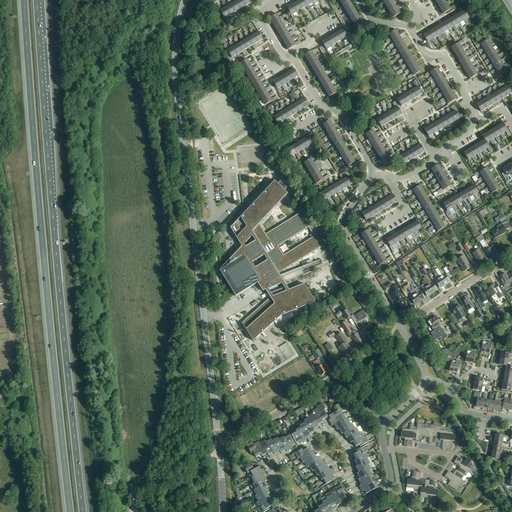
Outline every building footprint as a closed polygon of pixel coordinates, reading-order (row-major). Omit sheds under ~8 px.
[(227,0),(230,5),(235,12),(240,9),(236,2),(235,2),(232,4),(229,0),(227,0)] [(233,0),(235,2),(236,2),(240,9),(245,6),(241,0),(238,0),(237,1),(236,0),(233,0)] [(302,0),(300,0),(297,2),(301,9),(301,10),(304,15),(306,13),(303,8),(306,7),(306,6),(307,6),(302,0)] [(309,0),(302,0),(307,6),(306,6),(306,7),(309,11),(311,10),(308,5),(312,3),(311,3),(312,3),(309,0)] [(443,0),(437,4),(440,9),(447,5),(448,5),(452,2),(451,0),(446,3),(444,0),(443,0)] [(222,3),(225,8),(230,15),(235,12),(230,5),(227,7),(224,2),(222,3)] [(297,2),(292,5),(296,12),(296,13),(299,18),(301,16),(298,11),(301,10),(301,9),(297,2)] [(343,8),(346,13),(354,8),(351,3),(343,8)] [(387,8),(390,13),(397,9),(398,9),(402,6),(401,4),(396,7),(394,4),(387,8)] [(225,8),(222,10),(219,5),(217,6),(220,11),(224,18),(230,15),(225,8)] [(287,8),(291,15),(291,16),(294,21),(296,19),(293,15),(296,13),(296,12),(292,5),(287,8)] [(447,5),(440,9),(443,14),(450,10),(456,7),(454,5),(449,8),(448,5),(447,5)] [(346,13),(350,18),(357,13),(354,8),(346,13)] [(397,9),(390,13),(393,18),(400,14),(405,12),(404,9),(399,12),(398,9),(397,9)] [(465,11),(459,14),(463,21),(466,26),(468,25),(465,20),(469,18),(465,11)] [(350,18),(353,23),(360,19),(357,13),(350,18)] [(270,19),(273,24),(280,20),(285,17),(284,15),(279,18),(277,14),(270,19)] [(459,14),(454,17),(458,24),(458,25),(461,29),(463,28),(460,23),(463,21),(459,14)] [(454,17),(449,20),(453,27),(453,28),(456,32),(458,31),(455,26),(458,25),(458,24),(454,17)] [(360,19),(353,23),(356,28),(363,24),(360,19)] [(273,24),(276,29),(283,25),(288,22),(287,20),(282,23),(280,20),(273,24)] [(449,20),(444,23),(448,30),(448,31),(451,36),(453,34),(450,29),(453,28),(453,27),(449,20)] [(444,23),(438,26),(443,33),(442,34),(445,39),(447,37),(444,33),(448,31),(448,30),(444,23)] [(276,29),(279,34),(286,30),(286,31),(287,30),(291,28),(290,26),(285,28),(283,25),(276,29)] [(438,26),(433,29),(438,36),(437,37),(440,42),(442,40),(439,36),(442,34),(443,33),(438,26)] [(343,29),(337,33),(342,40),(347,37),(343,29)] [(433,29),(428,32),(432,39),(432,40),(435,45),(437,44),(434,39),(437,37),(438,36),(433,29)] [(250,31),(252,36),(253,36),(257,43),(263,40),(258,32),(254,34),(252,30),(250,31)] [(279,34),(282,40),(289,35),(289,36),(290,36),(294,33),(293,31),(288,34),(287,30),(286,31),(286,30),(279,34)] [(387,43),(392,40),(399,36),(396,30),(389,34),(391,38),(386,41),(387,43)] [(432,39),(428,32),(423,35),(427,43),(430,48),(432,47),(429,42),(432,40),(432,39)] [(244,34),(247,39),(248,39),(252,46),(257,43),(253,36),(252,36),(249,38),(246,33),(244,34)] [(337,33),(332,36),(336,43),(342,40),(337,33)] [(282,40),(285,45),(292,41),(293,41),(298,38),(296,36),(291,39),(290,36),(289,36),(289,35),(282,40)] [(239,37),(242,42),(243,42),(247,49),(252,46),(248,39),(247,39),(244,41),(241,36),(239,37)] [(332,36),(327,39),(331,46),(336,43),(332,36)] [(390,48),(395,45),(402,41),(399,36),(392,40),(394,43),(389,46),(390,48)] [(234,40),(237,45),(242,52),(247,49),(243,42),(242,42),(239,44),(236,39),(234,40)] [(331,46),(327,39),(322,42),(326,49),(331,46)] [(451,48),(454,53),(462,49),(461,48),(462,48),(460,45),(465,42),(463,40),(462,41),(458,43),(451,48)] [(481,46),(483,49),(484,49),(491,45),(488,40),(481,44),(480,43),(475,46),(476,48),(481,46)] [(292,41),(285,45),(288,50),(295,46),(296,46),(301,43),(299,41),(295,44),(293,41),(292,41)] [(393,54),(398,51),(398,50),(405,46),(402,41),(395,45),(397,49),(392,52),(393,54)] [(229,43),(232,48),(237,55),(242,52),(237,45),(234,47),(231,42),(229,43)] [(232,48),(229,50),(226,45),(224,46),(227,51),(231,58),(237,55),(232,48)] [(454,53),(457,58),(465,54),(464,53),(465,53),(463,50),(468,47),(466,45),(462,48),(461,48),(462,49),(454,53)] [(484,51),(486,54),(487,54),(494,50),(491,45),(484,49),(483,49),(478,52),(480,54),(484,51)] [(396,59),(401,56),(401,55),(408,51),(405,46),(398,50),(398,51),(400,54),(395,57),(396,59)] [(457,58),(460,63),(468,59),(467,59),(468,58),(466,55),(471,52),(469,50),(465,53),(464,53),(465,54),(457,58)] [(488,56),(489,59),(490,59),(490,60),(497,55),(494,50),(487,54),(486,54),(481,57),(483,59),(488,56)] [(304,56),(307,61),(315,56),(312,51),(304,56)] [(399,64),(404,61),(405,61),(404,60),(412,56),(408,51),(401,55),(401,56),(403,59),(398,62),(399,64)] [(491,61),(492,64),(493,64),(493,65),(500,61),(497,55),(490,60),(490,59),(489,59),(485,62),(486,64),(491,61)] [(307,61),(311,66),(318,62),(315,56),(307,61)] [(403,69),(407,66),(408,66),(407,66),(415,61),(412,56),(404,60),(405,61),(404,61),(406,64),(401,67),(403,69)] [(460,63),(464,68),(471,64),(469,60),(474,58),(473,56),(468,58),(467,59),(468,59),(460,63)] [(240,64),(243,69),(250,65),(251,66),(256,63),(255,61),(250,64),(247,59),(240,64)] [(406,74),(410,71),(411,71),(410,71),(418,66),(415,61),(407,66),(408,66),(407,66),(409,69),(404,72),(406,74)] [(464,68),(467,73),(474,69),(472,66),(477,63),(476,61),(471,64),(464,68)] [(494,66),(496,69),(496,70),(503,66),(500,61),(493,65),(493,64),(492,64),(488,67),(489,69),(494,66)] [(311,66),(314,71),(321,67),(318,62),(311,66)] [(243,69),(246,75),(253,70),(254,71),(259,68),(258,66),(253,69),(251,66),(250,65),(243,69)] [(411,71),(410,71),(412,74),(408,77),(409,79),(414,76),(421,72),(418,66),(410,71),(411,71)] [(474,69),(467,73),(470,79),(477,75),(475,71),(480,68),(479,66),(474,69)] [(496,69),(491,72),(492,74),(497,71),(499,76),(507,71),(503,66),(496,70),(496,69)] [(314,71),(317,76),(324,72),(321,67),(314,71)] [(431,74),(433,77),(433,78),(440,73),(437,68),(430,72),(425,75),(426,77),(431,74)] [(294,69),(288,73),(293,80),(292,80),(295,85),(297,84),(294,79),(298,77),(294,69)] [(246,75),(249,80),(257,75),(257,76),(262,73),(261,71),(256,74),(254,71),(253,70),(246,75)] [(317,76),(320,82),(327,77),(324,72),(317,76)] [(288,73),(283,76),(287,83),(290,88),(292,87),(289,82),(292,80),(293,80),(288,73)] [(434,79),(436,83),(436,82),(436,83),(443,78),(440,73),(433,78),(433,77),(428,80),(429,82),(434,79)] [(249,80),(252,85),(260,81),(265,78),(264,76),(259,79),(257,76),(257,75),(249,80)] [(283,76),(278,79),(282,86),(285,91),(286,91),(287,90),(284,85),(287,83),(283,76)] [(320,82),(323,87),(330,82),(327,77),(320,82)] [(437,85),(439,88),(447,84),(443,78),(436,83),(436,82),(436,83),(431,85),(432,87),(437,85)] [(282,86),(278,79),(273,82),(277,89),(280,94),(282,93),(279,88),(282,86)] [(252,85),(255,90),(263,86),(268,83),(267,81),(262,84),(260,81),(252,85)] [(506,87),(503,89),(502,89),(507,96),(511,93),(508,86),(505,81),(503,82),(506,87)] [(323,87),(326,92),(333,87),(330,82),(323,87)] [(416,88),(413,90),(417,97),(422,94),(418,87),(415,82),(413,83),(416,88)] [(440,90),(442,93),(450,89),(447,84),(439,88),(434,91),(435,93),(440,90)] [(501,90),(498,92),(497,92),(502,99),(507,96),(502,89),(503,89),(500,84),(498,85),(501,90)] [(411,91),(408,93),(412,100),(417,97),(413,90),(410,85),(408,86),(411,91)] [(255,90),(259,95),(266,91),(266,92),(271,89),(270,87),(265,90),(263,86),(255,90)] [(333,87),(326,92),(329,97),(336,93),(333,87)] [(496,93),(492,95),(496,103),(502,99),(497,92),(498,92),(495,87),(493,88),(496,93)] [(406,94),(403,96),(402,96),(407,103),(412,100),(408,93),(405,88),(403,89),(406,94)] [(443,95),(445,98),(453,94),(450,89),(442,93),(437,96),(438,98),(443,95)] [(490,96),(487,98),(491,106),(496,103),(492,95),(489,90),(487,91),(490,96)] [(259,95),(262,100),(269,96),(269,97),(274,94),(273,92),(268,95),(266,92),(266,91),(259,95)] [(403,96),(400,91),(398,92),(401,97),(397,99),(401,107),(407,103),(402,96),(403,96)] [(485,99),(482,101),(482,102),(486,109),(491,106),(487,98),(484,93),(482,94),(485,99)] [(445,98),(440,101),(441,103),(446,100),(449,104),(456,100),(453,94),(445,98)] [(269,96),(262,100),(265,106),(272,101),(272,102),(277,99),(276,97),(271,100),(269,97),(269,96)] [(296,97),(299,102),(304,109),(309,106),(305,98),(301,101),(298,96),(296,97)] [(482,101),(479,96),(477,97),(480,102),(476,105),(481,112),(486,109),(482,102),(482,101)] [(291,100),(294,105),(299,112),(304,109),(299,102),(296,104),(293,99),(291,100)] [(286,103),(289,108),(293,115),(299,112),(294,105),(291,107),(288,102),(286,103)] [(396,108),(393,110),(393,111),(392,111),(397,118),(402,115),(398,108),(398,107),(395,102),(393,104),(396,108)] [(281,106),(283,111),(284,111),(288,118),(293,115),(289,108),(285,110),(282,105),(281,106)] [(391,112),(388,113),(388,114),(387,114),(392,121),(397,118),(392,111),(393,111),(393,110),(390,105),(388,107),(391,112)] [(454,112),(451,114),(450,114),(455,122),(460,118),(456,111),(453,106),(451,107),(454,112)] [(275,109),(278,114),(279,114),(283,121),(288,118),(284,111),(283,111),(280,113),(277,108),(275,109)] [(386,115),(382,116),(382,117),(386,124),(392,121),(387,114),(388,114),(388,113),(385,109),(383,110),(386,115)] [(449,115),(446,117),(445,117),(450,125),(455,122),(450,114),(451,114),(448,109),(446,110),(449,115)] [(278,114),(275,116),(272,111),(270,113),(273,118),(274,117),(278,125),(283,121),(279,114),(278,114)] [(376,120),(381,127),(386,124),(382,117),(382,116),(379,112),(378,113),(380,118),(376,120)] [(444,118),(441,120),(440,120),(444,128),(450,125),(445,117),(446,117),(443,112),(441,113),(444,118)] [(439,121),(436,123),(435,124),(439,131),(444,128),(440,120),(441,120),(438,115),(436,116),(439,121)] [(434,124),(430,126),(431,126),(430,127),(434,134),(439,131),(435,124),(436,123),(433,118),(431,119),(434,124)] [(323,125),(326,130),(333,126),(330,121),(323,125)] [(431,126),(430,126),(428,121),(426,122),(428,127),(424,130),(429,137),(434,134),(430,127),(431,126)] [(503,124),(498,127),(502,134),(506,132),(508,137),(510,136),(507,131),(503,124)] [(326,130),(329,135),(336,131),(333,126),(326,130)] [(498,127),(493,130),(497,137),(500,135),(503,140),(505,139),(502,134),(498,127)] [(365,134),(369,140),(376,136),(377,136),(382,133),(380,131),(375,134),(373,130),(365,134)] [(493,130),(487,133),(492,140),(495,138),(498,143),(500,142),(497,137),(493,130)] [(329,135),(332,141),(339,136),(336,131),(329,135)] [(482,136),(484,140),(485,140),(486,143),(490,141),(493,146),(495,145),(492,140),(487,133),(482,136)] [(332,141),(335,146),(342,141),(339,136),(332,141)] [(369,140),(372,145),(379,141),(380,141),(385,138),(383,136),(378,139),(377,136),(376,136),(369,140)] [(307,137),(302,141),(306,148),(309,153),(311,152),(308,147),(312,145),(307,137)] [(485,140),(484,140),(479,143),(484,151),(484,150),(484,151),(487,149),(490,153),(492,152),(489,147),(486,143),(485,140)] [(302,141),(297,144),(301,151),(304,156),(306,155),(303,150),(306,148),(302,141)] [(335,146),(338,151),(345,147),(342,141),(335,146)] [(372,145),(375,150),(382,146),(383,147),(388,144),(386,142),(382,145),(380,141),(379,141),(372,145)] [(411,143),(414,148),(415,148),(419,155),(425,152),(420,145),(416,147),(413,142),(411,143)] [(479,143),(474,146),(479,154),(479,153),(479,154),(482,152),(485,157),(487,155),(484,151),(484,150),(484,151),(479,143)] [(297,144),(292,147),(296,154),(295,154),(296,154),(298,159),(300,158),(298,153),(301,151),(297,144)] [(406,146),(409,151),(409,152),(410,151),(414,158),(419,155),(415,148),(414,148),(411,150),(408,145),(406,146)] [(375,150),(378,155),(385,151),(386,152),(391,149),(389,147),(385,150),(383,147),(382,146),(375,150)] [(474,146),(469,150),(473,157),(474,157),(477,155),(480,160),(482,158),(479,154),(479,153),(479,154),(474,146)] [(296,154),(292,147),(286,150),(291,157),(290,157),(293,162),(295,161),(292,156),(296,154),(295,154),(296,154)] [(338,151),(341,156),(349,152),(345,147),(338,151)] [(401,149),(404,154),(404,155),(404,154),(409,162),(414,158),(410,151),(409,152),(409,151),(406,153),(403,148),(401,149)] [(473,157),(469,150),(464,153),(468,160),(472,158),(475,163),(477,162),(474,157),(473,157)] [(378,155),(381,161),(388,156),(389,157),(394,154),(393,152),(388,155),(386,152),(385,151),(378,155)] [(404,155),(404,154),(401,156),(398,151),(396,153),(399,158),(399,157),(404,165),(409,162),(404,154),(404,155)] [(341,156),(344,161),(352,157),(349,152),(341,156)] [(388,156),(381,161),(384,166),(391,161),(392,162),(397,159),(396,157),(391,160),(389,157),(388,156)] [(352,157),(344,161),(347,167),(355,162),(352,157)] [(304,163),(307,169),(314,165),(315,165),(320,162),(319,160),(314,163),(311,159),(304,163)] [(307,169),(310,174),(317,170),(318,170),(323,167),(322,165),(317,168),(315,165),(314,165),(307,169)] [(430,178),(435,175),(442,171),(438,165),(431,169),(433,173),(429,176),(430,178)] [(511,173),(511,172),(508,166),(503,169),(505,173),(502,174),(507,182),(511,180),(509,175),(511,173)] [(481,174),(482,177),(483,177),(483,178),(490,173),(487,168),(480,172),(479,172),(474,175),(476,177),(481,174)] [(310,174),(313,179),(321,175),(326,172),(325,170),(320,173),(318,170),(317,170),(310,174)] [(347,177),(344,179),(344,180),(348,187),(353,184),(349,177),(350,176),(347,171),(345,172),(347,177)] [(433,183),(438,180),(445,176),(442,171),(435,175),(436,178),(432,181),(432,183),(433,183)] [(484,179),(485,182),(486,182),(486,183),(493,178),(490,173),(483,178),(483,177),(482,177),(478,180),(479,182),(484,179)] [(342,180),(339,182),(339,183),(343,190),(348,187),(344,180),(344,179),(341,174),(339,175),(342,180)] [(321,175),(313,179),(316,184),(323,180),(324,180),(329,177),(328,175),(323,178),(321,175)] [(436,188),(441,186),(441,185),(448,181),(445,176),(438,180),(440,184),(435,186),(435,188),(436,188)] [(337,183),(334,185),(333,186),(338,193),(343,190),(339,183),(339,182),(336,177),(334,178),(337,183)] [(487,184),(489,188),(496,184),(493,178),(486,183),(486,182),(485,182),(481,185),(482,187),(487,184)] [(332,186),(329,188),(328,189),(333,196),(338,193),(333,186),(334,185),(331,180),(329,182),(332,186)] [(235,297),(257,283),(263,292),(265,290),(270,298),(242,323),(253,341),(282,316),(315,302),(304,284),(289,290),(279,274),(323,246),(302,212),(265,234),(259,224),(288,194),(274,181),(230,228),(241,247),(219,270),(235,297)] [(441,185),(441,186),(443,189),(438,192),(439,194),(444,191),(444,190),(451,186),(448,181),(441,185)] [(327,189),(324,191),(324,192),(323,192),(327,199),(333,196),(328,189),(329,188),(326,183),(324,185),(327,189)] [(489,188),(480,193),(482,196),(486,194),(485,193),(490,190),(492,194),(499,189),(496,184),(489,188)] [(474,185),(469,189),(473,196),(472,196),(473,196),(475,201),(477,200),(475,195),(479,193),(474,185)] [(324,192),(324,191),(321,186),(319,188),(322,193),(317,195),(322,202),(327,199),(323,192),(324,192)] [(414,192),(416,195),(423,191),(420,186),(413,190),(408,193),(409,195),(414,192)] [(469,189),(463,192),(468,199),(467,199),(470,204),(472,203),(469,198),(473,196),(472,196),(473,196),(469,189)] [(417,197),(419,200),(426,196),(423,191),(416,195),(411,198),(412,200),(417,197)] [(384,194),(387,198),(387,199),(392,206),(397,202),(393,195),(389,197),(386,192),(384,194)] [(463,192),(458,195),(462,202),(465,207),(467,206),(464,201),(467,199),(468,199),(463,192)] [(379,197),(382,201),(382,202),(386,209),(392,206),(387,199),(387,198),(384,200),(381,195),(379,197)] [(458,195),(453,198),(457,205),(460,210),(462,209),(459,204),(462,202),(458,195)] [(420,202),(422,205),(429,201),(426,196),(419,200),(414,203),(415,205),(420,202)] [(374,200),(377,205),(381,212),(386,209),(382,202),(382,201),(379,203),(376,198),(374,200)] [(453,198),(448,201),(452,208),(455,213),(457,212),(454,207),(457,205),(453,198)] [(417,208),(418,210),(423,207),(425,210),(425,211),(433,206),(429,201),(422,205),(417,208)] [(452,208),(448,201),(443,204),(447,211),(450,216),(452,215),(449,210),(452,208)] [(369,203),(371,208),(372,208),(376,215),(381,212),(377,205),(373,206),(370,202),(369,203)] [(363,206),(366,211),(367,211),(371,218),(376,215),(372,208),(371,208),(368,210),(365,205),(363,206)] [(426,212),(428,215),(428,216),(436,211),(433,206),(425,211),(425,210),(420,213),(421,215),(426,212)] [(366,211),(363,213),(360,208),(358,209),(361,214),(362,214),(366,221),(371,218),(367,211),(366,211)] [(477,214),(481,220),(486,228),(488,226),(483,219),(483,218),(486,217),(484,214),(486,213),(484,209),(479,212),(479,213),(477,214)] [(429,217),(431,221),(439,217),(436,211),(428,216),(428,215),(423,218),(424,220),(429,217)] [(498,218),(501,223),(506,220),(503,215),(501,211),(498,213),(499,216),(497,217),(498,218)] [(432,223),(434,226),(442,222),(439,217),(431,221),(426,224),(427,225),(432,223)] [(417,221),(412,225),(416,232),(419,237),(421,236),(418,231),(422,229),(417,221)] [(491,232),(495,239),(506,232),(505,230),(510,227),(507,221),(497,227),(498,228),(495,230),(494,230),(491,232)] [(434,226),(429,229),(430,231),(435,228),(438,232),(445,227),(442,222),(434,226)] [(412,225),(406,228),(411,235),(410,235),(411,235),(413,240),(415,239),(413,234),(416,232),(412,225)] [(406,228),(401,231),(406,238),(405,238),(408,243),(410,242),(407,237),(411,235),(410,235),(411,235),(406,228)] [(361,234),(364,240),(371,236),(372,236),(377,233),(376,231),(371,234),(368,230),(361,234)] [(401,231),(396,234),(400,241),(403,246),(405,245),(402,240),(405,238),(406,238),(401,231)] [(396,234),(391,237),(395,244),(398,249),(400,248),(397,243),(400,241),(396,234)] [(364,240),(367,245),(374,241),(375,242),(375,241),(380,239),(379,237),(374,239),(372,236),(371,236),(364,240)] [(395,244),(391,237),(386,240),(390,247),(393,252),(395,251),(392,246),(395,244)] [(480,242),(490,259),(495,256),(492,252),(495,250),(493,246),(490,248),(488,249),(483,240),(481,237),(476,240),(478,243),(480,242)] [(367,245),(370,250),(377,246),(378,247),(383,244),(382,242),(377,245),(375,241),(375,242),(374,241),(367,245)] [(370,250),(373,255),(380,251),(381,252),(386,249),(385,247),(380,250),(378,247),(377,246),(370,250)] [(472,254),(478,263),(484,259),(479,250),(472,254)] [(373,255),(376,261),(383,256),(384,257),(389,254),(388,252),(383,255),(381,252),(380,251),(373,255)] [(383,256),(376,261),(379,266),(387,261),(387,262),(392,259),(391,257),(386,260),(384,257),(383,256)] [(461,268),(463,272),(469,268),(467,264),(468,263),(463,256),(456,260),(459,265),(460,264),(461,267),(461,268)] [(408,271),(413,278),(417,275),(412,268),(408,271)] [(444,285),(437,274),(434,269),(432,271),(435,275),(438,280),(435,281),(440,288),(444,285)] [(386,273),(392,282),(394,280),(389,272),(386,273)] [(439,272),(437,274),(444,285),(449,282),(445,275),(442,277),(439,272)] [(505,274),(501,276),(507,285),(510,283),(507,279),(508,279),(505,274)] [(401,283),(404,280),(401,276),(395,280),(398,284),(400,282),(401,283)] [(507,285),(501,276),(497,278),(500,283),(501,283),(506,290),(503,292),(507,298),(509,296),(508,294),(511,292),(511,291),(507,285)] [(426,277),(423,279),(425,282),(432,293),(437,290),(432,284),(430,280),(428,281),(426,277)] [(420,302),(410,288),(405,280),(403,281),(404,282),(401,284),(405,290),(407,289),(413,297),(411,298),(415,305),(420,302)] [(432,293),(425,282),(422,284),(425,288),(423,290),(427,296),(432,293)] [(391,288),(394,292),(390,294),(393,298),(398,306),(405,301),(398,290),(400,289),(397,284),(391,288)] [(495,295),(498,300),(504,296),(501,291),(498,292),(494,285),(487,289),(492,297),(495,295)] [(412,286),(410,288),(420,302),(424,299),(420,292),(417,293),(412,286)] [(480,289),(475,292),(479,299),(476,300),(482,309),(486,307),(483,303),(487,300),(483,293),(482,294),(480,289)] [(462,300),(469,311),(474,307),(472,303),(471,304),(467,297),(462,300)] [(360,321),(367,317),(359,305),(357,307),(361,312),(354,317),(353,315),(351,317),(355,323),(359,320),(360,321)] [(454,314),(452,316),(457,325),(460,323),(458,321),(465,316),(459,306),(452,310),(454,314)] [(475,312),(479,319),(483,316),(479,309),(475,312)] [(346,320),(351,317),(346,310),(342,313),(346,320)] [(435,316),(431,320),(436,327),(438,331),(441,336),(442,336),(444,339),(447,337),(439,325),(441,324),(435,316)] [(441,336),(438,331),(436,327),(431,320),(427,322),(438,337),(439,338),(438,338),(440,341),(442,339),(441,337),(441,336)] [(351,332),(344,322),(341,324),(350,338),(352,337),(353,339),(359,347),(364,343),(358,336),(356,333),(354,330),(351,332)] [(452,322),(448,325),(453,333),(457,331),(452,322)] [(292,333),(294,337),(302,332),(299,328),(292,333)] [(347,342),(341,333),(336,337),(340,342),(336,345),(338,348),(344,357),(351,352),(348,349),(350,348),(346,342),(347,342)] [(331,352),(335,349),(330,342),(326,346),(331,352)] [(482,345),(481,353),(489,354),(490,350),(492,350),(494,343),(488,342),(488,343),(483,342),(482,345)] [(312,353),(317,360),(322,356),(318,349),(312,353)] [(456,350),(451,353),(454,358),(459,355),(456,350)] [(472,351),(471,355),(466,354),(465,362),(473,363),(474,359),(477,360),(478,352),(472,351)] [(501,353),(500,359),(508,360),(509,357),(511,358),(511,351),(507,351),(506,354),(501,353)] [(314,365),(317,369),(317,370),(318,371),(321,376),(322,375),(324,375),(324,374),(326,372),(319,361),(317,362),(318,363),(314,365)] [(449,372),(457,373),(458,369),(461,369),(462,362),(456,361),(453,361),(451,362),(451,364),(449,372)] [(476,407),(482,408),(483,400),(479,399),(481,393),(474,392),(472,404),(476,405),(476,407)] [(502,408),(509,410),(511,400),(510,400),(506,399),(507,397),(507,395),(505,394),(502,408)] [(317,407),(318,409),(318,408),(321,414),(324,412),(325,414),(327,413),(322,404),(317,407)] [(338,405),(333,407),(335,409),(333,410),(334,413),(329,416),(334,425),(337,423),(335,419),(341,416),(343,415),(340,410),(341,409),(338,405)] [(312,412),(313,413),(314,413),(317,419),(320,417),(322,420),(327,417),(325,414),(324,412),(321,414),(318,408),(318,409),(312,412)] [(308,416),(309,418),(312,423),(316,421),(318,425),(323,422),(322,420),(320,417),(317,419),(314,413),(313,413),(308,416)] [(337,430),(339,429),(338,429),(342,427),(340,424),(345,421),(345,420),(347,419),(344,414),(343,415),(341,416),(335,419),(337,423),(334,425),(337,430)] [(304,421),(305,423),(308,428),(312,426),(314,430),(314,429),(319,427),(318,425),(316,421),(312,423),(309,418),(304,421)] [(341,434),(343,433),(347,431),(345,428),(350,425),(347,419),(345,420),(345,421),(340,424),(342,427),(338,429),(339,429),(341,434)] [(300,426),(301,427),(304,433),(307,431),(309,434),(315,431),(314,429),(314,430),(312,426),(308,428),(305,423),(300,426)] [(346,439),(348,438),(351,436),(349,432),(355,429),(352,424),(350,425),(345,428),(347,431),(343,433),(346,439)] [(416,430),(409,429),(407,447),(411,447),(412,439),(415,439),(415,441),(417,424),(416,430)] [(421,424),(417,424),(415,441),(419,442),(419,437),(424,438),(425,428),(420,427),(421,424)] [(430,428),(425,428),(424,438),(429,438),(428,444),(432,444),(434,426),(430,425),(430,428)] [(437,426),(434,426),(432,444),(436,445),(437,436),(440,437),(440,440),(441,427),(437,427),(437,426)] [(301,427),(295,430),(296,432),(297,432),(300,437),(303,435),(305,439),(310,436),(309,434),(307,431),(304,433),(301,427)] [(441,427),(440,440),(443,440),(442,449),(446,450),(448,432),(448,431),(441,431),(441,427)] [(351,443),(353,442),(356,440),(354,436),(360,433),(359,433),(357,428),(355,429),(349,432),(351,436),(348,438),(351,443)] [(409,429),(409,430),(402,429),(402,433),(401,433),(401,438),(404,438),(403,447),(407,447),(409,429)] [(296,432),(295,430),(290,433),(296,444),(305,439),(303,435),(300,437),(297,432),(296,432)] [(353,442),(356,447),(359,445),(361,444),(359,441),(364,438),(364,437),(361,432),(359,433),(360,433),(354,436),(356,440),(353,442)] [(448,432),(446,450),(450,450),(451,441),(455,442),(456,434),(453,434),(453,433),(448,433),(448,432)] [(289,434),(284,437),(285,439),(284,439),(287,444),(284,446),(286,450),(295,445),(289,434)] [(366,436),(364,437),(364,438),(359,441),(361,444),(359,445),(360,447),(369,442),(366,436)] [(284,437),(278,440),(281,446),(278,448),(280,451),(281,453),(286,450),(284,446),(287,444),(284,439),(285,439),(284,437)] [(277,438),(272,441),(275,447),(272,449),(274,452),(273,452),(274,454),(280,451),(278,448),(281,446),(278,440),(277,438)] [(271,439),(266,442),(269,448),(265,450),(267,453),(267,454),(268,455),(273,452),(274,452),(272,449),(275,447),(272,441),(271,439)] [(265,441),(260,444),(263,449),(259,451),(261,455),(262,456),(267,454),(267,453),(265,450),(269,448),(266,442),(265,441)] [(254,454),(256,458),(261,455),(259,451),(263,449),(260,444),(259,442),(253,445),(256,450),(253,452),(254,454)] [(252,455),(254,454),(253,452),(256,450),(253,445),(252,443),(247,446),(252,455)] [(356,451),(357,453),(358,452),(360,456),(366,453),(368,452),(365,446),(356,451)] [(303,463),(304,462),(310,459),(308,456),(311,454),(308,448),(305,450),(303,451),(305,455),(300,458),(303,463)] [(298,459),(300,458),(305,455),(303,451),(305,450),(304,449),(295,454),(298,459)] [(353,455),(356,460),(360,459),(362,462),(367,459),(369,458),(366,453),(360,456),(358,452),(357,453),(353,455)] [(307,468),(309,467),(309,466),(314,463),(313,460),(316,458),(313,453),(311,454),(308,456),(310,459),(304,462),(307,468)] [(312,472),(314,471),(319,468),(317,464),(321,462),(318,457),(316,458),(313,460),(314,463),(309,466),(309,467),(312,472)] [(458,457),(455,460),(472,471),(473,471),(470,469),(474,463),(467,458),(465,461),(458,457)] [(354,461),(357,467),(361,465),(363,468),(368,465),(372,463),(369,458),(367,459),(362,462),(360,459),(356,460),(354,461)] [(472,471),(455,460),(454,463),(460,467),(457,471),(456,470),(465,477),(468,473),(470,474),(472,472),(472,471)] [(317,476),(318,475),(324,472),(322,468),(325,466),(322,461),(321,462),(317,464),(319,468),(314,471),(317,476)] [(321,480),(323,479),(329,476),(327,473),(330,471),(327,465),(325,466),(322,468),(324,472),(318,475),(321,480)] [(356,468),(359,473),(362,471),(364,474),(370,471),(371,470),(368,465),(363,468),(361,465),(357,467),(356,468)] [(250,472),(253,477),(259,474),(261,478),(264,476),(259,467),(254,470),(252,466),(245,470),(247,474),(250,472)] [(448,471),(446,474),(463,485),(464,482),(461,480),(464,476),(465,477),(456,470),(453,474),(448,471)] [(323,479),(326,485),(335,480),(330,471),(327,473),(329,476),(323,479)] [(357,474),(360,479),(363,477),(365,481),(371,478),(373,477),(370,471),(364,474),(362,471),(359,473),(357,474)] [(416,472),(412,471),(412,477),(411,477),(411,480),(407,480),(406,488),(414,489),(414,490),(416,472)] [(416,472),(414,490),(421,491),(421,488),(422,488),(422,482),(419,481),(420,473),(416,473),(416,472)] [(251,478),(254,483),(254,484),(260,480),(262,484),(265,482),(267,481),(264,476),(261,478),(259,474),(253,477),(251,478)] [(463,485),(446,474),(444,477),(450,481),(447,485),(456,491),(459,487),(461,488),(463,486),(463,485)] [(358,480),(361,485),(365,483),(367,487),(372,484),(376,482),(373,477),(371,478),(365,481),(363,477),(360,479),(358,480)] [(252,488),(254,491),(256,490),(261,487),(263,490),(266,488),(267,488),(268,487),(265,482),(262,484),(260,480),(254,484),(254,483),(253,484),(254,487),(252,488)] [(427,500),(430,480),(429,480),(429,481),(425,480),(424,489),(422,488),(421,488),(421,491),(420,498),(427,498),(427,500)] [(434,480),(430,480),(427,500),(432,500),(432,499),(435,500),(436,490),(433,490),(434,480)] [(365,483),(361,485),(366,494),(375,489),(372,484),(367,487),(365,483)] [(335,488),(336,490),(339,495),(343,493),(344,495),(346,494),(341,485),(335,488)] [(256,490),(254,491),(257,496),(262,493),(264,496),(268,494),(268,495),(270,494),(267,488),(266,488),(263,490),(261,487),(256,490)] [(336,490),(331,493),(332,495),(335,500),(339,498),(341,502),(346,499),(344,495),(343,493),(339,495),(336,490)] [(325,495),(328,499),(331,505),(334,503),(336,506),(342,503),(341,502),(339,498),(335,500),(332,495),(331,493),(330,492),(325,495)] [(257,496),(255,497),(258,502),(256,503),(259,508),(257,509),(258,511),(265,511),(269,510),(268,508),(272,506),(269,501),(271,500),(268,495),(268,494),(264,496),(262,493),(257,496)] [(328,499),(322,502),(323,504),(324,504),(327,509),(330,508),(332,511),(337,508),(336,506),(334,503),(331,505),(328,499)] [(317,505),(319,509),(321,511),(332,511),(330,508),(327,509),(324,504),(323,504),(322,502),(317,505)]
